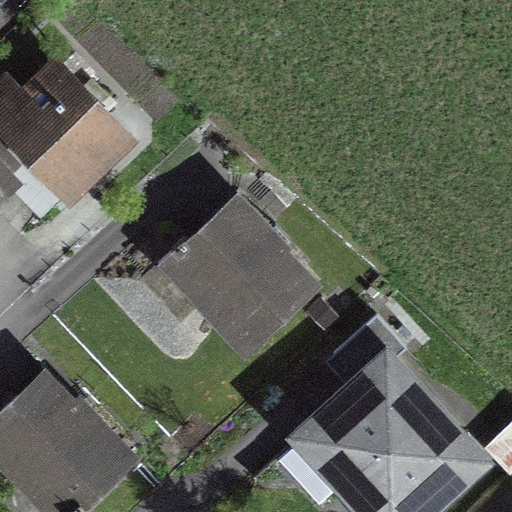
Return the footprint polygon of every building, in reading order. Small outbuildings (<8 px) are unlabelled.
[(0,82),(0,140),(67,212),(137,146),(58,62),(23,94),(7,77),(0,82)] [(237,202),(157,277),(247,372),(327,296),(237,202)] [(320,503),(342,484),(431,407),(385,353),(273,449),(320,503)] [(47,372),(0,416),(0,476),(33,511),(84,511),(135,464),(47,372)] [(416,511),(477,459),(431,407),(342,484),(366,511),(416,511)]
